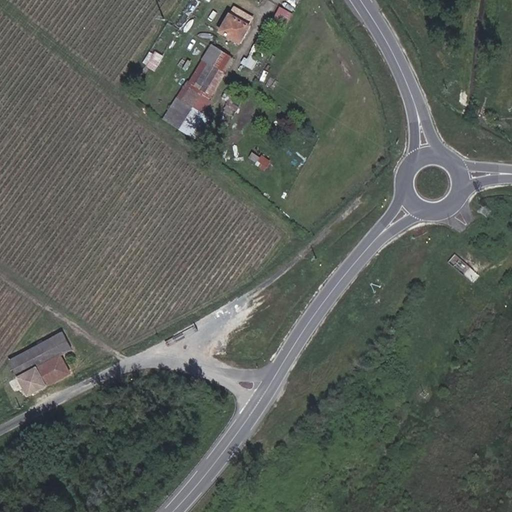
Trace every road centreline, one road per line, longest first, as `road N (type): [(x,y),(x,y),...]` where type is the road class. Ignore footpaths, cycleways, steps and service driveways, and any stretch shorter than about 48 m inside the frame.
road 1 (residential): [(0,432),(133,364),(190,367),(267,388)]
road 2 (tertiary): [(267,388),(330,292),(413,203)]
road 3 (tertiary): [(428,156),(395,55),(360,0)]
road 4 (tertiary): [(173,511),(267,388)]
